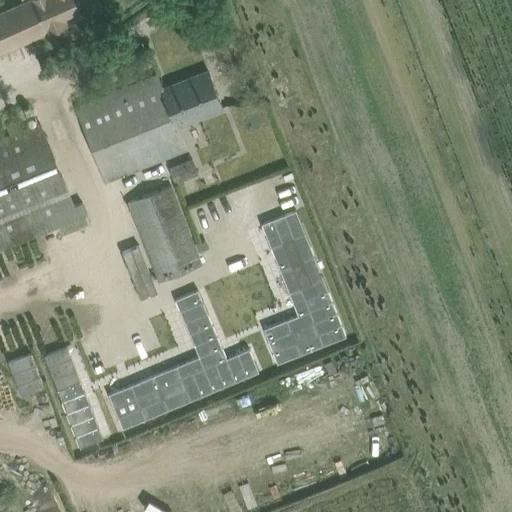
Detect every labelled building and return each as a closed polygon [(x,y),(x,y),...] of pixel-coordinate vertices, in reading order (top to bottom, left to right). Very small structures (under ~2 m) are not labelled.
[(0,51),(82,15),(75,0),(2,0),(0,1),(0,51)] [(75,106),(83,125),(105,181),(187,148),(177,124),(223,106),(209,71),(163,89),(157,74),(75,106)] [(10,135),(0,139),(0,249),(61,224),(64,232),(90,221),(83,202),(74,205),(40,123),(21,130),(18,122),(7,126),(10,135)] [(171,183),(127,201),(139,232),(158,282),(203,264),(171,183)] [(137,243),(118,250),(137,296),(156,288),(137,243)]
